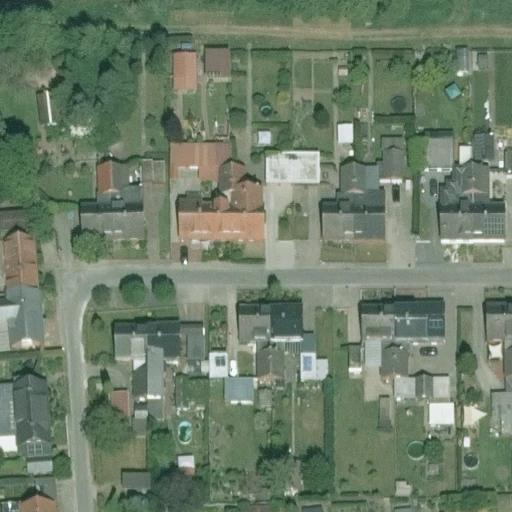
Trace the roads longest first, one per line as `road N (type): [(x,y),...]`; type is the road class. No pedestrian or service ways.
road 1 (residential): [(85,511),(76,287),(91,280),(511,276)]
road 2 (track): [(511,33),(0,32)]
